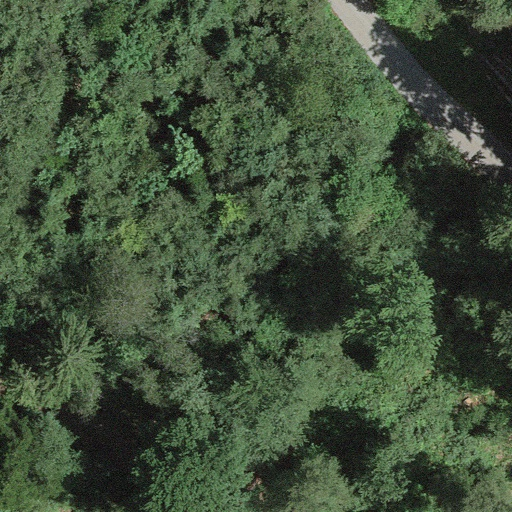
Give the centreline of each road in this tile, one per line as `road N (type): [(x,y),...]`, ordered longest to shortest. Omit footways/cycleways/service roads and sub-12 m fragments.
road 1 (unclassified): [(511,176),(406,76),(353,0)]
road 2 (track): [(0,389),(32,395),(148,458),(186,511)]
